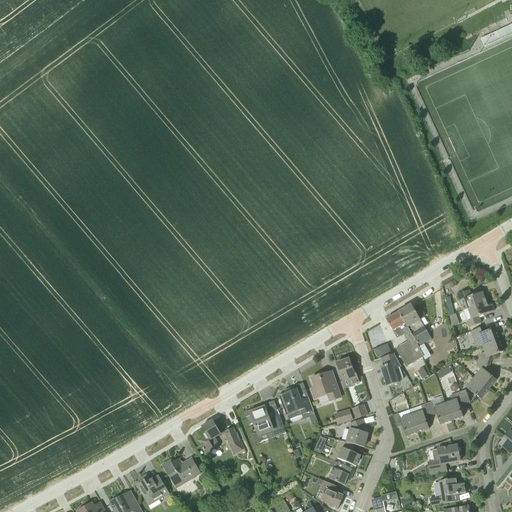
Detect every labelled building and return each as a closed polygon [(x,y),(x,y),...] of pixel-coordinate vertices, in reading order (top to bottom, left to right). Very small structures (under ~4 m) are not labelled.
[(455,281),(447,285),(450,289),(457,285),(455,281)] [(468,309),(486,303),(482,293),(472,297),(469,290),(457,295),(460,301),(459,302),(462,312),(468,309)] [(449,297),(445,298),(450,315),(453,314),(449,297)] [(486,303),(468,309),(472,319),(467,321),(469,328),(481,323),(479,317),(490,313),(486,303)] [(412,305),(399,313),(418,345),(426,359),(431,357),(424,344),(432,340),(425,327),(424,327),(420,320),(423,318),(424,314),(421,310),(416,313),(412,305)] [(418,345),(399,313),(386,320),(397,338),(404,334),(410,345),(404,349),(402,346),(396,349),(406,367),(419,360),(423,357),(425,360),(426,359),(418,345)] [(483,346),(483,347),(500,340),(496,329),(484,333),(482,327),(470,332),(476,349),(483,346)] [(480,356),(478,361),(490,364),(493,356),(504,352),(500,340),(483,347),(486,356),(484,357),(480,356)] [(388,345),(374,350),(377,358),(391,353),(388,345)] [(399,383),(394,369),(401,367),(394,355),(374,361),(374,362),(382,359),(384,367),(381,368),(387,387),(399,383)] [(353,387),(353,385),(359,383),(354,367),(352,367),(349,360),(337,364),(346,389),(353,387)] [(481,371),(475,379),(489,390),(497,380),(487,373),(490,364),(478,361),(476,367),(481,371)] [(448,367),(443,371),(446,376),(452,372),(448,367)] [(423,368),(417,372),(422,379),(428,376),(423,368)] [(341,398),(334,375),(327,378),(326,374),(312,379),(315,389),(311,391),(314,400),(328,395),(330,402),(341,398)] [(489,390),(475,379),(467,388),(481,400),(489,390)] [(302,416),(314,411),(309,398),(301,401),(297,389),(295,390),(294,387),(284,390),(285,394),(279,396),(287,416),(289,421),(302,416)] [(457,400),(446,404),(452,421),(463,417),(460,406),(470,402),(466,391),(455,395),(457,400)] [(433,403),(427,405),(431,416),(436,414),(440,425),(452,421),(446,404),(434,408),(433,403)] [(423,412),(412,416),(418,433),(429,429),(426,418),(431,416),(427,405),(421,406),(423,412)] [(364,406),(353,410),(356,419),(368,415),(364,406)] [(274,438),(283,435),(276,417),(270,419),(265,408),(257,411),(258,413),(251,415),(251,416),(246,418),(249,425),(254,423),(258,433),(253,435),(257,445),(262,443),(260,438),(266,436),(268,440),(274,438)] [(334,414),(338,426),(353,421),(350,410),(334,414)] [(318,423),(315,414),(309,416),(313,425),(318,423)] [(418,433),(412,416),(401,420),(398,414),(393,416),(397,428),(402,426),(406,437),(418,433)] [(351,429),(347,443),(354,445),(364,448),(368,434),(363,420),(349,425),(351,429)] [(213,448),(219,444),(215,438),(221,434),(213,421),(202,427),(206,435),(199,439),(199,441),(205,453),(208,453),(213,451),(213,448)] [(240,443),(233,429),(226,432),(235,453),(244,449),(241,442),(240,443)] [(511,430),(500,445),(511,455),(511,454),(511,430)] [(342,461),(341,464),(354,470),(356,467),(361,456),(351,452),(354,445),(347,443),(339,441),(335,450),(332,449),(329,456),(329,459),(335,461),(336,460),(337,460),(338,459),(342,461)] [(321,454),(324,448),(317,445),(314,451),(321,454)] [(433,461),(427,462),(429,476),(447,472),(446,464),(460,462),(458,446),(438,449),(438,450),(432,451),(433,461)] [(162,466),(175,487),(189,479),(190,480),(201,474),(192,459),(182,465),(179,460),(184,457),(184,456),(172,463),(171,461),(162,466)] [(355,470),(354,470),(341,464),(338,471),(334,469),(329,479),(345,486),(347,480),(351,479),(355,470)] [(146,497),(149,503),(157,498),(158,501),(170,494),(159,476),(158,477),(160,480),(155,483),(154,482),(152,482),(151,482),(147,475),(139,480),(141,483),(137,485),(144,497),(146,497)] [(442,497),(438,498),(440,505),(459,502),(458,495),(466,494),(464,484),(457,485),(456,479),(440,482),(442,497)] [(323,486),(321,492),(325,494),(322,501),(330,504),(329,506),(338,510),(343,497),(336,493),(339,488),(325,482),(323,486)] [(142,511),(132,493),(132,492),(111,504),(115,511),(142,511)] [(261,501),(256,493),(246,498),(251,506),(261,501)] [(385,511),(384,502),(398,499),(396,493),(381,496),(382,498),(373,500),(375,510),(368,511),(367,511),(385,511)] [(408,502),(407,498),(400,500),(403,509),(410,507),(408,502)] [(310,511),(307,511),(316,511),(314,508),(311,503),(307,505),(310,511)]
